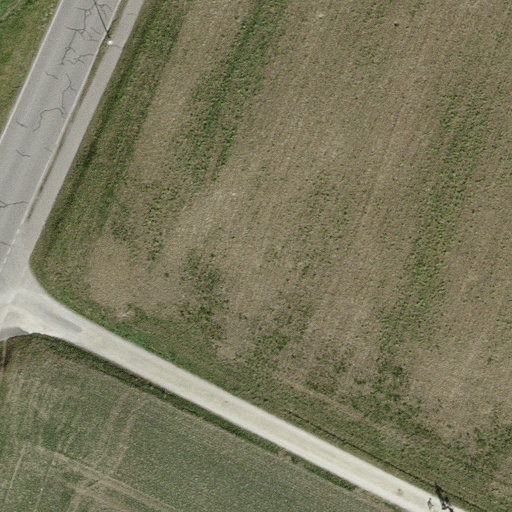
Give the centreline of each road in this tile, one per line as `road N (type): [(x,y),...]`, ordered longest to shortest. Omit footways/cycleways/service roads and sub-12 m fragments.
road 1 (track): [(0,271),(56,318),(441,511)]
road 2 (tertiary): [(96,0),(0,213)]
